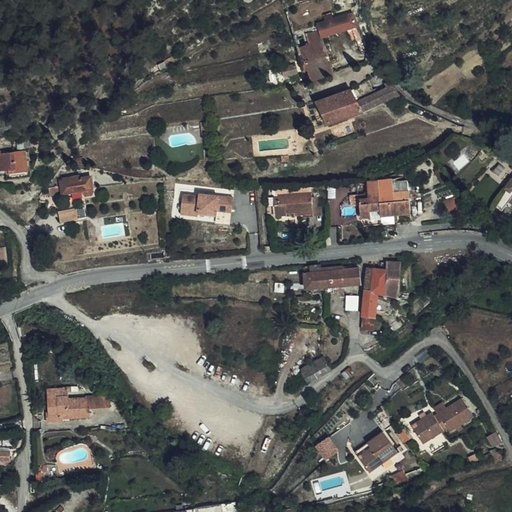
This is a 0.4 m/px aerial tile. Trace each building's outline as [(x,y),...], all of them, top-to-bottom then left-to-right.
[(369,50),(353,14),(342,18),(345,30),(351,28),(362,53),(369,50)] [(345,30),(342,18),(335,20),(327,23),(318,26),(320,32),(322,38),(345,30)] [(307,48),(300,50),(302,54),(299,55),(302,69),(304,72),(308,70),(314,69),(317,80),(334,74),(322,38),(320,32),(307,36),(310,47),(307,48)] [(298,73),(295,65),(282,69),(284,76),(298,73)] [(312,82),(317,80),(314,69),(308,70),(312,82)] [(373,90),(368,80),(352,90),(356,98),(373,90)] [(362,112),(397,96),(399,95),(389,81),(385,84),(387,88),(375,94),(373,90),(356,98),(362,112)] [(362,112),(356,98),(352,90),(316,102),(319,107),(328,125),(363,112),(362,112)] [(0,170),(6,170),(6,174),(28,171),(25,151),(1,154),(1,152),(0,151),(0,170)] [(468,152),(454,160),(458,167),(471,159),(468,152)] [(511,166),(511,168),(511,178),(504,188),(506,189),(494,205),(502,211),(509,201),(511,196),(511,166)] [(28,171),(6,174),(7,180),(28,177),(28,171)] [(93,189),(91,178),(81,179),(81,177),(61,180),(63,194),(83,190),(93,189)] [(407,190),(406,181),(397,182),(393,182),(392,179),(378,181),(380,210),(380,214),(411,211),(409,190),(407,190)] [(359,199),(361,216),(371,215),(370,211),(380,210),(378,181),(367,182),(368,193),(369,193),(369,198),(359,199)] [(62,194),(61,186),(50,188),(51,196),(62,194)] [(278,195),(312,193),(312,187),(266,188),(267,195),(274,195),(275,207),(278,206),(278,195)] [(313,197),(312,193),(278,195),(278,206),(275,207),(275,217),(286,216),(285,213),(295,212),(304,212),(304,217),(314,216),(313,197)] [(184,196),(182,212),(200,214),(217,215),(218,211),(233,213),(234,197),(201,195),(200,197),(184,196)] [(320,197),(313,197),(314,216),(322,216),(320,197)] [(449,218),(464,215),(463,213),(466,212),(458,197),(444,201),(449,218)] [(61,223),(88,217),(86,205),(85,204),(76,206),(76,209),(59,212),(61,223)] [(371,220),(381,219),(381,216),(380,214),(380,210),(370,211),(371,215),(361,216),(361,217),(371,216),(371,220)] [(0,265),(9,265),(6,247),(0,247),(0,265)] [(375,268),(367,268),(361,330),(374,331),(378,294),(381,269),(378,269),(378,263),(375,263),(375,268)] [(385,291),(399,292),(400,289),(400,263),(387,263),(387,269),(385,291)] [(322,267),(304,268),(305,284),(296,285),(297,291),(306,290),(306,288),(335,286),(333,272),(323,272),(322,267)] [(378,294),(399,297),(399,292),(385,291),(387,269),(381,269),(378,294)] [(346,271),(348,285),(360,283),(358,270),(346,271)] [(333,272),(335,286),(348,285),(346,271),(333,272)] [(360,283),(348,285),(348,297),(358,297),(360,283)] [(395,335),(405,327),(399,319),(389,327),(395,335)] [(305,373),(310,382),(330,371),(323,358),(301,370),(302,375),(305,373)] [(47,398),(68,397),(68,388),(47,389),(47,398)] [(94,398),(86,398),(87,408),(90,408),(90,409),(104,408),(103,404),(103,396),(94,396),(94,398)] [(87,408),(86,398),(69,399),(68,397),(47,398),(48,413),(46,413),(46,422),(62,422),(62,419),(90,417),(90,409),(90,408),(87,408)] [(447,408),(438,414),(442,422),(440,424),(444,430),(444,431),(447,429),(449,432),(456,428),(459,425),(473,416),(462,399),(447,408)] [(444,403),(434,408),(434,409),(438,414),(447,408),(444,403)] [(442,422),(438,414),(434,416),(432,414),(427,417),(421,421),(412,426),(423,444),(444,430),(440,424),(442,422)] [(405,428),(399,432),(406,443),(409,440),(404,434),(407,432),(405,428)] [(373,450),(360,459),(369,472),(397,452),(383,432),(367,443),(373,450)] [(492,447),(500,443),(495,432),(487,436),(492,447)] [(316,444),(326,460),(340,451),(330,435),(316,444)] [(354,452),(360,459),(373,450),(367,443),(354,452)] [(495,459),(505,455),(500,446),(492,449),(495,458),(495,459)] [(0,462),(8,463),(8,460),(11,460),(12,456),(11,456),(12,451),(0,450),(0,462)] [(409,481),(403,472),(392,477),(397,487),(409,481)]
